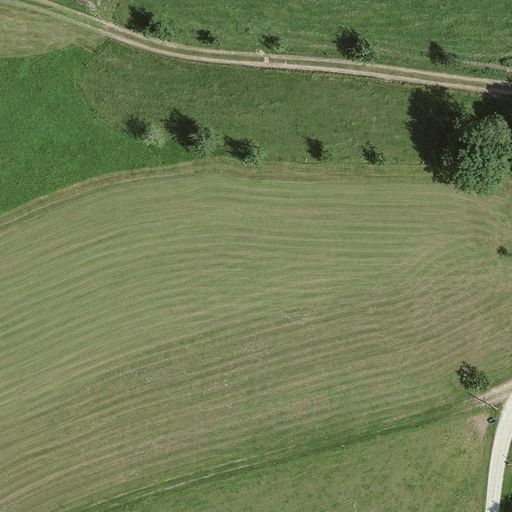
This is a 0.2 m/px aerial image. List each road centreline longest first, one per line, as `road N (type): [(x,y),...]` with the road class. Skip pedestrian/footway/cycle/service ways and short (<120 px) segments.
road 1 (track): [(54,9),(181,52),(511,88)]
road 2 (track): [(92,511),(511,393)]
